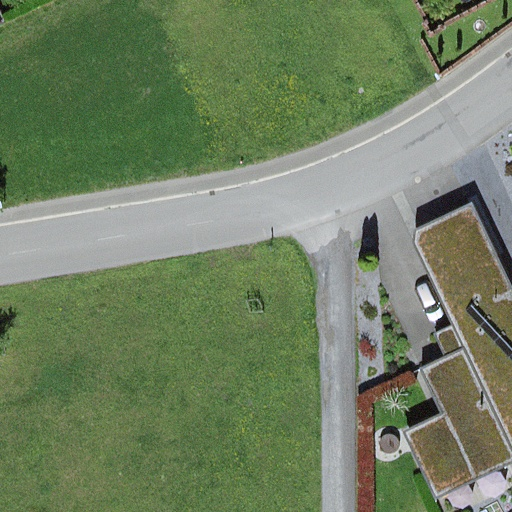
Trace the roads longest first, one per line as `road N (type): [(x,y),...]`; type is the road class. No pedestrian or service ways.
road 1 (residential): [(0,256),(224,221),(327,192),(433,140),(511,83)]
road 2 (track): [(327,192),(335,222),(337,511)]
